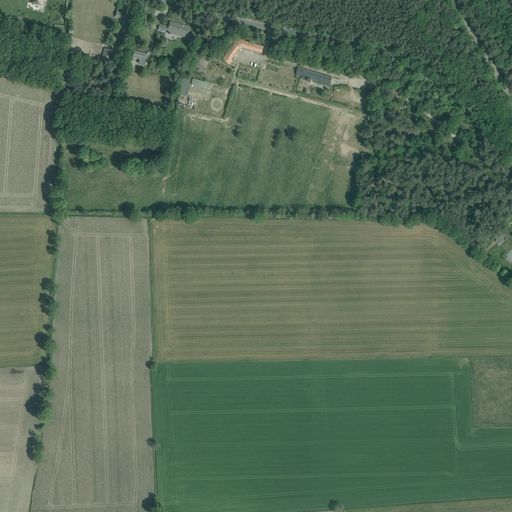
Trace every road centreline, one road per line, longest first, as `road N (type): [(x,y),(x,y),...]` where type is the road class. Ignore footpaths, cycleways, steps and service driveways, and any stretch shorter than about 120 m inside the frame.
road 1 (unclassified): [(511,149),(452,88),(396,53),(157,0)]
road 2 (track): [(68,0),(54,210)]
road 3 (unknown): [(374,78),(467,143),(498,153),(508,145)]
road 4 (unclassified): [(511,107),(450,0)]
